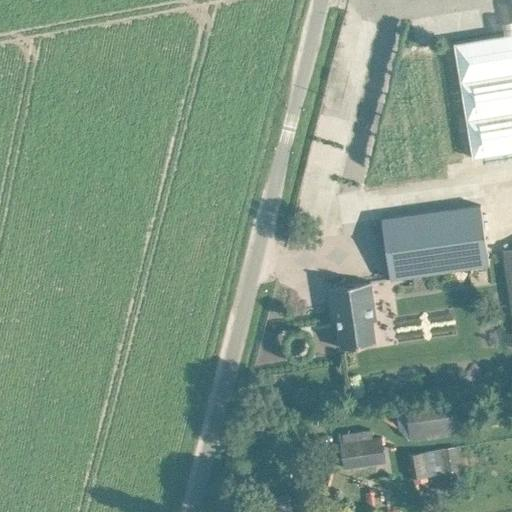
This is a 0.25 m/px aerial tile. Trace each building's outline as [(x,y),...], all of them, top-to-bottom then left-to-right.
[(511,20),(507,22),(509,33),(458,41),(477,157),(511,151),(511,20)] [(382,219),(391,278),(490,264),(481,205),(382,219)] [(338,317),(342,348),(376,343),(373,321),(376,320),(371,281),(330,287),(334,318),(338,317)] [(345,468),(379,462),(375,439),(342,444),(345,468)] [(453,462),(410,465),(411,484),(455,481),(453,462)]
